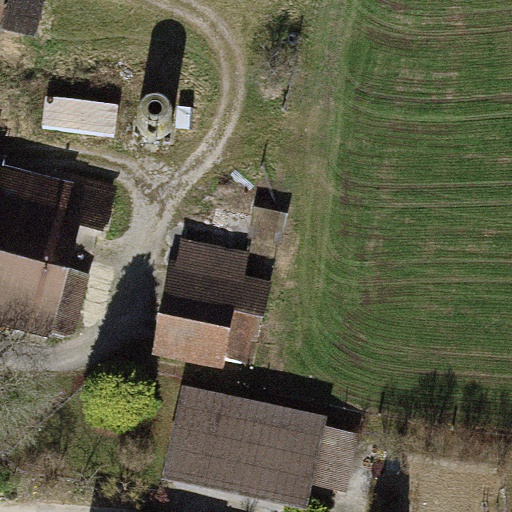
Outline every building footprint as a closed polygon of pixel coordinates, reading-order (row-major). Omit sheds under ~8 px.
[(43,5),(23,0),(12,0),(5,27),(36,35),(43,5)] [(0,212),(77,233),(79,220),(39,210),(44,191),(69,197),(74,179),(0,157),(0,212)] [(69,197),(44,191),(39,210),(79,220),(104,227),(114,189),(74,179),(69,197)] [(0,315),(51,329),(77,233),(0,212),(0,315)] [(248,256),(187,243),(181,270),(175,268),(159,344),(242,362),(252,314),(236,311),(248,256)] [(349,435),(188,401),(176,457),(311,486),(336,492),(349,435)] [(305,511),(311,486),(176,457),(170,486),(291,511),(305,511)]
